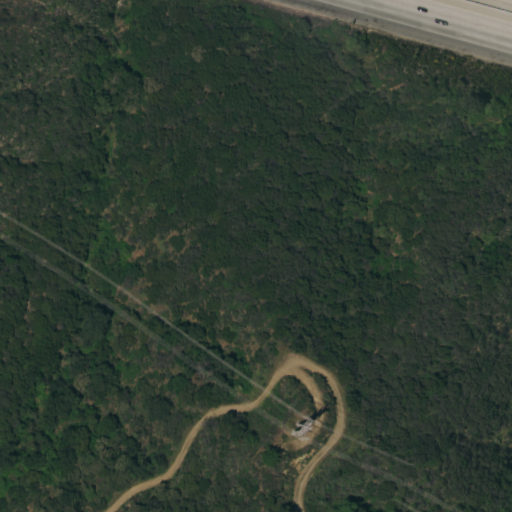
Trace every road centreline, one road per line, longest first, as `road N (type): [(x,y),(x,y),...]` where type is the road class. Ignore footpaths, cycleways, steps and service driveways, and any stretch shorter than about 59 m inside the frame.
road 1 (track): [(288,511),(293,481),(346,423),(340,385),(315,362),(288,366),(265,396),(201,424),(170,471),(102,511)]
road 2 (motorway): [(365,0),(511,40)]
